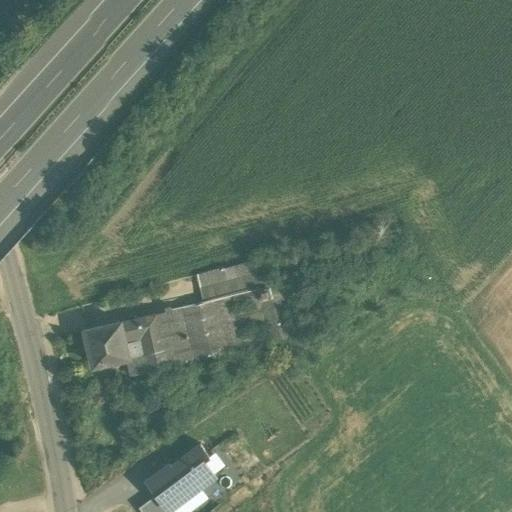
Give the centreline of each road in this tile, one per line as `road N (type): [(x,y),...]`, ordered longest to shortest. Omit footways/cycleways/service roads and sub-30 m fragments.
road 1 (secondary): [(0,245),(27,331),(64,511)]
road 2 (motorway): [(0,200),(180,0)]
road 3 (motorway): [(120,0),(0,133)]
